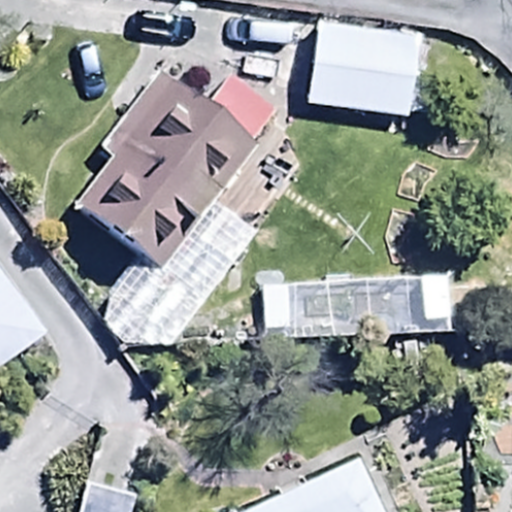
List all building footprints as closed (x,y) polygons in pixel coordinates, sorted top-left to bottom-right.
[(419,49),(312,34),(301,118),(408,132),(419,49)] [(198,118),(155,85),(97,163),(109,171),(69,225),(201,324),(235,279),(191,247),(281,127),(223,84),(198,118)] [(0,285),(0,386),(48,352),(0,285)] [(369,511),(352,475),(272,511),(369,511)] [(123,511),(86,502),(83,511),(123,511)]
